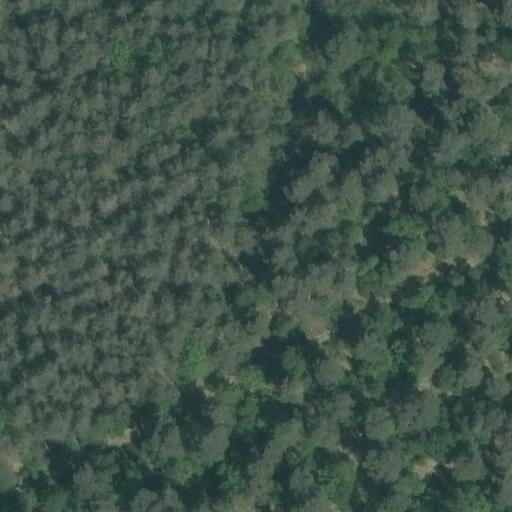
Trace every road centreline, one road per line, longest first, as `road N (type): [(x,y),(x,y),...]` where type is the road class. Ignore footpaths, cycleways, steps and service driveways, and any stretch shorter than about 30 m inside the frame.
road 1 (track): [(511,228),(0,505)]
road 2 (track): [(301,0),(297,43),(199,398)]
